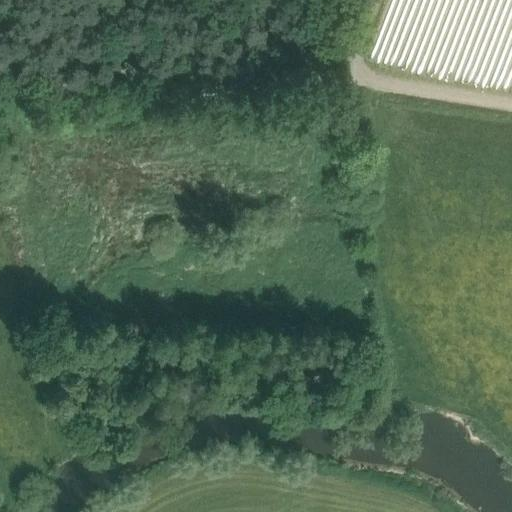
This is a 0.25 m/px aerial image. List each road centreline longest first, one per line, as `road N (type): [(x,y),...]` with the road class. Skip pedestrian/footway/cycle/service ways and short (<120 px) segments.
road 1 (track): [(332,76),(78,101),(0,94)]
road 2 (track): [(511,99),(332,76)]
